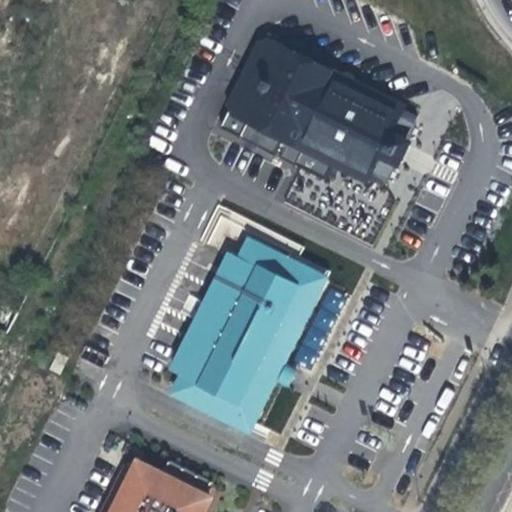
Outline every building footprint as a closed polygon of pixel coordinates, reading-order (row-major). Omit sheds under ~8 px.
[(376,167),(383,153),(394,159),(398,161),(407,143),(404,141),(393,136),(400,122),(404,109),(355,84),(355,79),(352,73),(344,73),(339,77),(265,40),(260,41),(228,105),(230,110),(370,179),(376,167)] [(410,127),(400,122),(393,136),(404,141),(410,127)] [(394,159),(383,153),(376,167),(388,173),(394,159)] [(193,400),(234,420),(309,268),(251,240),(242,257),(240,262),(229,258),(206,302),(235,316),(193,400)] [(242,257),(232,252),(229,258),(240,262),(242,257)] [(309,268),(234,420),(251,429),(327,278),(309,268)] [(176,392),(193,400),(235,316),(206,302),(173,369),(184,375),(176,392)] [(203,511),(210,498),(206,497),(213,482),(168,461),(161,474),(140,464),(136,470),(126,465),(102,511),(203,511)]
